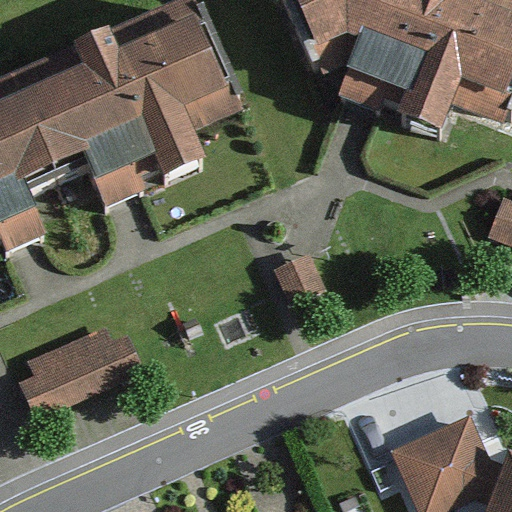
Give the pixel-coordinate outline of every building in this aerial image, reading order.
[(510,137),(511,131),(511,17),(469,0),(267,0),(310,78),(343,63),(510,137)] [(195,3),(0,84),(0,228),(246,125),(195,3)] [(122,342),(31,383),(49,422),(140,381),(122,342)] [(458,441),(393,467),(411,511),(465,511),(484,505),(458,441)] [(511,511),(511,473),(504,470),(487,511),(511,511)]
